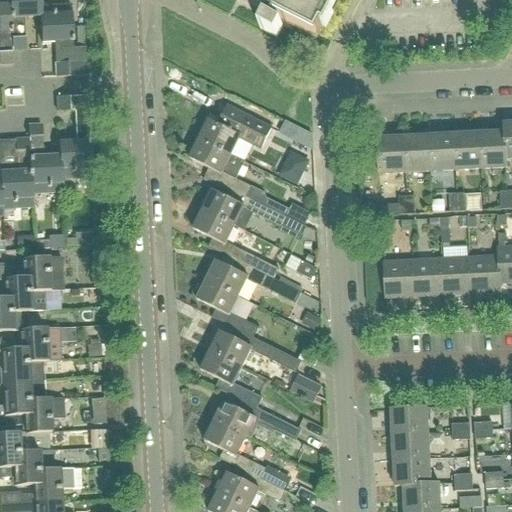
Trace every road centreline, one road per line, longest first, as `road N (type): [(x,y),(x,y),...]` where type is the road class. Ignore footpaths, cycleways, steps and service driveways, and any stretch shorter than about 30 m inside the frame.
road 1 (tertiary): [(156,511),(129,0)]
road 2 (residential): [(343,371),(328,87),(511,77)]
road 3 (residential): [(343,371),(511,364)]
road 4 (residential): [(350,511),(343,371)]
